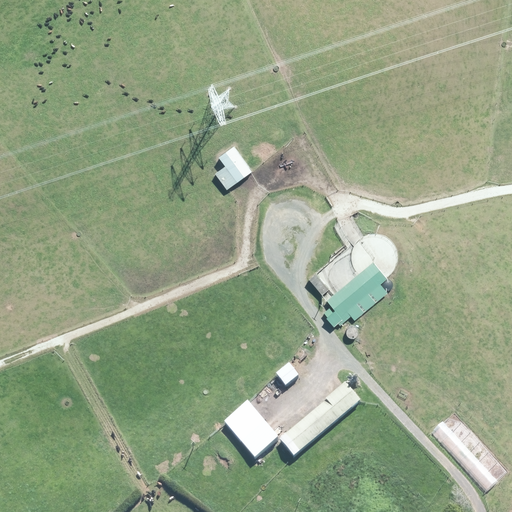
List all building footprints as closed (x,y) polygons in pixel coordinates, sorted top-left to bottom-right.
[(224,190),(250,170),(232,145),(216,157),(223,166),(213,174),(224,190)] [(338,326),(351,317),(353,320),(385,293),(365,268),(325,299),(333,310),(324,316),(331,326),(336,322),(338,326)] [(353,324),(344,331),(350,340),(359,333),(353,324)] [(297,379),(288,367),(275,377),(284,389),(297,379)] [(359,402),(344,385),(279,442),(294,459),(359,402)] [(277,442),(247,405),(223,425),(254,461),(277,442)]
